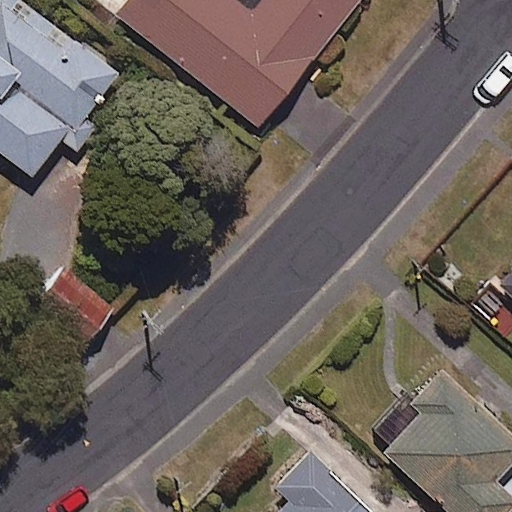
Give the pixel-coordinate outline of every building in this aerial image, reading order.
[(80,151),(100,124),(92,119),(124,77),(20,0),(0,0),(0,149),(37,178),(65,140),(80,151)] [(133,0),(121,17),(263,128),(363,0),(133,0)] [(511,258),(472,304),(505,334),(511,326),(511,258)] [(113,304),(65,262),(31,301),(79,343),(113,304)] [(488,511),(511,487),(511,426),(440,356),(373,425),(461,511),(488,511)] [(378,511),(306,440),(269,478),(284,492),(263,511),(378,511)]
